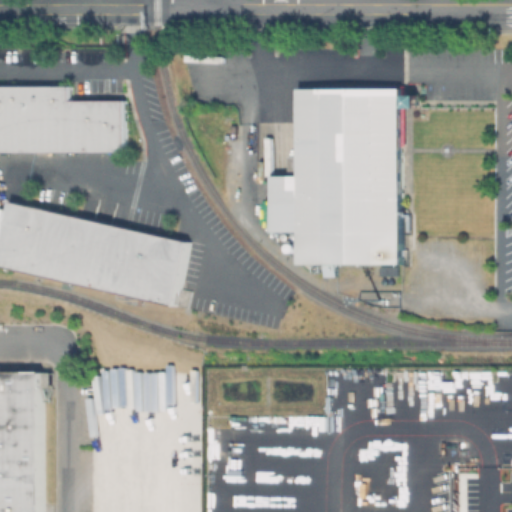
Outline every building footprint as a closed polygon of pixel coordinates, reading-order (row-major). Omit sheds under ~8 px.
[(0,151),(126,151),(126,99),(71,100),(71,85),(0,85),(0,151)] [(406,90),(404,264),(340,263),(340,276),(328,276),(328,264),(303,264),(303,232),(277,232),(277,174),(304,175),(304,89),(406,90)] [(0,256),(0,267),(176,303),(189,238),(11,203),(0,256)] [(400,268),(400,277),(378,276),(378,267),(400,267),(400,268)] [(0,511),(0,371),(46,371),(46,511),(0,511)]
